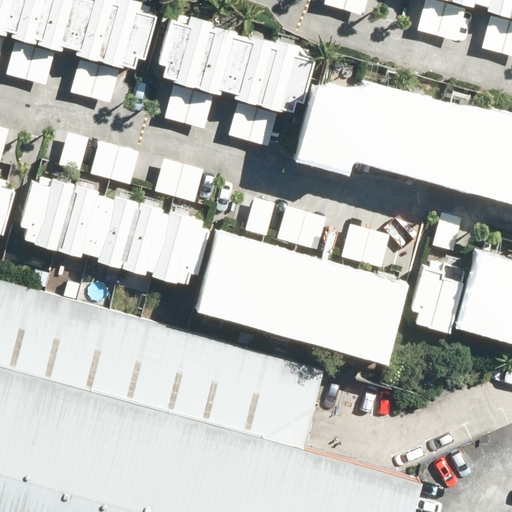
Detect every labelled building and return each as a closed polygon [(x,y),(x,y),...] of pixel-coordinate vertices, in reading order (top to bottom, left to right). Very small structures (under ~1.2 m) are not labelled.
[(0,0),(0,43),(1,40),(0,39),(0,34),(4,36),(3,40),(11,42),(2,75),(42,86),(51,53),(53,54),(55,49),(68,53),(67,57),(76,60),(66,93),(106,104),(116,68),(127,71),(130,60),(136,62),(148,19),(131,14),(134,3),(121,0),(0,0)] [(319,0),(318,5),(359,16),(363,0),(319,0)] [(511,0),(421,0),(413,31),(452,42),(461,9),(464,10),(465,6),(479,10),(478,14),(485,16),(476,49),(511,58),(511,0)] [(166,20),(160,23),(149,66),(155,68),(152,78),(164,81),(163,85),(169,86),(160,119),(200,130),(209,97),(211,98),(213,92),(227,96),(225,102),(233,104),(224,135),(265,147),(275,111),(285,114),(287,104),(295,106),(307,63),(289,58),(293,47),(268,40),(267,43),(243,37),(242,40),(229,37),(230,33),(205,26),(206,23),(173,14),(171,21),(166,20)] [(331,166),(335,151),(339,152),(338,155),(405,174),(406,170),(418,174),(417,177),(448,185),(449,183),(452,183),(454,176),(456,176),(455,179),(485,188),(486,184),(494,186),(506,143),(499,141),(502,129),(494,126),(495,123),(499,120),(478,114),(473,117),(472,120),(450,114),(444,118),(443,121),(434,119),(431,131),(418,127),(422,115),(413,113),(414,109),(419,106),(397,100),(392,102),(391,107),(387,105),(388,101),(392,99),(371,93),(366,95),(364,99),(356,97),(352,109),(346,108),(344,108),(345,104),(349,101),(327,95),(322,98),(321,101),(311,99),(308,110),(302,109),(290,152),(297,154),(296,157),(331,166)] [(85,139),(63,133),(55,164),(76,170),(85,139)] [(135,152),(95,141),(86,174),(126,185),(135,152)] [(200,170),(160,159),(151,192),(190,203),(200,170)] [(41,190),(23,185),(11,228),(18,230),(15,240),(26,243),(25,246),(73,260),(74,254),(90,259),(89,264),(137,277),(138,272),(145,274),(143,279),(168,286),(169,283),(178,286),(181,276),(187,277),(199,233),(184,229),(187,218),(162,212),(161,216),(154,214),(155,210),(107,196),(106,200),(90,196),(91,192),(44,179),(41,190)] [(271,204),(249,198),(241,230),(262,236),(271,204)] [(321,218),(283,207),(274,240),(312,250),(321,218)] [(458,218),(436,212),(427,246),(449,252),(458,218)] [(385,235),(345,225),(336,257),(376,268),(385,235)] [(215,248),(209,250),(197,294),(204,296),(201,308),(257,324),(258,319),(277,324),(276,329),(321,341),(322,337),(332,340),(331,344),(365,353),(368,341),(375,343),(387,299),(383,298),(386,287),(352,277),(350,281),(342,279),(343,275),(297,262),(297,265),(278,260),(278,257),(222,242),(220,248),(215,248)] [(478,260),(470,266),(454,321),(458,322),(456,326),(477,332),(478,328),(490,331),(493,321),(511,326),(511,260),(509,259),(505,274),(496,271),(498,265),(478,260)] [(416,269),(413,268),(401,311),(408,313),(405,325),(439,335),(457,268),(426,260),(425,266),(418,264),(416,269)] [(0,511),(403,511),(414,475),(302,443),(312,408),(324,366),(0,274),(0,511)]
